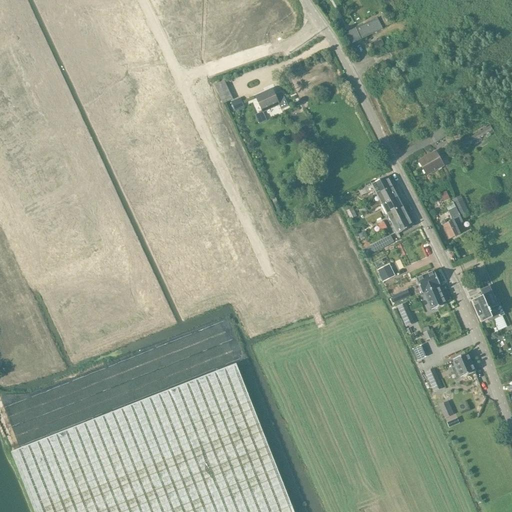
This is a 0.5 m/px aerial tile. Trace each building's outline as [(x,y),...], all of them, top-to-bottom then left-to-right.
[(351,44),(383,29),(377,18),(346,32),(351,44)] [(276,98),(272,88),(255,96),(262,113),(279,105),(281,110),(288,106),(283,95),(276,98)] [(238,99),(231,102),(235,111),(242,108),(238,99)] [(429,132),(436,143),(448,135),(442,125),(429,132)] [(493,130),(490,126),(486,128),(486,126),(481,129),(482,130),(481,131),(480,130),(476,132),(477,134),(462,142),(465,147),(493,130)] [(426,175),(443,166),(443,165),(443,162),(442,159),(439,158),(435,152),(418,161),(426,175)] [(377,195),(392,187),(391,184),(391,182),(389,179),(388,178),(387,177),(371,185),(377,195)] [(382,205),(397,197),(392,187),(377,195),(382,205)] [(445,192),(440,194),(444,201),(449,199),(445,192)] [(453,199),(462,218),(470,215),(461,195),(453,199)] [(387,215),(403,207),(397,197),(382,205),(387,215)] [(463,231),(460,224),(462,223),(453,203),(446,207),(452,221),(446,224),(444,221),(441,222),(443,225),(442,226),(449,240),(460,234),(459,233),(463,231)] [(352,207),(346,210),(350,219),(356,216),(352,207)] [(392,225),(408,216),(403,207),(387,215),(392,225)] [(379,213),(372,216),(375,221),(382,218),(379,213)] [(408,216),(392,225),(397,235),(413,227),(412,226),(413,224),(411,221),(409,220),(408,216)] [(356,230),(361,227),(357,219),(352,222),(356,230)] [(383,222),(377,225),(380,230),(386,228),(383,222)] [(391,236),(382,241),(385,247),(394,242),(391,236)] [(394,276),(388,265),(378,270),(384,281),(394,276)] [(422,294),(424,293),(439,287),(440,286),(434,271),(416,279),(422,294)] [(501,314),(489,286),(480,290),(482,296),(472,301),(476,312),(477,311),(480,318),(480,319),(481,323),(501,314)] [(446,304),(439,287),(424,293),(431,311),(446,304)] [(407,290),(400,293),(403,300),(409,297),(407,290)] [(397,307),(403,320),(410,317),(405,304),(397,307)] [(460,378),(475,372),(467,354),(452,360),(460,378)] [(294,511),(236,364),(12,453),(34,511),(294,511)] [(431,385),(438,382),(432,369),(425,372),(431,385)]
